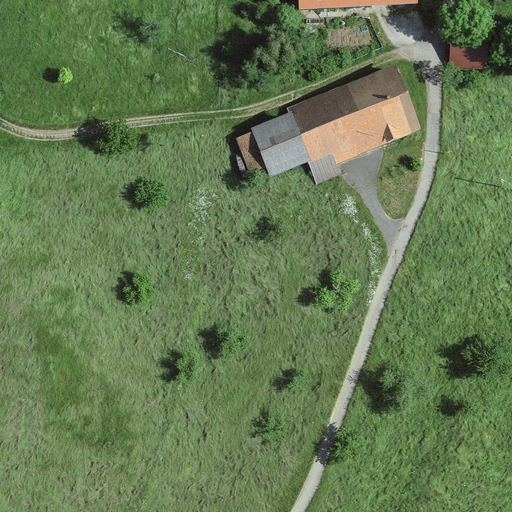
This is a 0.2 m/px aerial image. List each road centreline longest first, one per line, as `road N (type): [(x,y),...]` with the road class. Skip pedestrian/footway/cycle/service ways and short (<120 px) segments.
road 1 (unclassified): [(297,511),(428,174),(452,0)]
road 2 (track): [(443,47),(223,114),(54,136),(0,121)]
